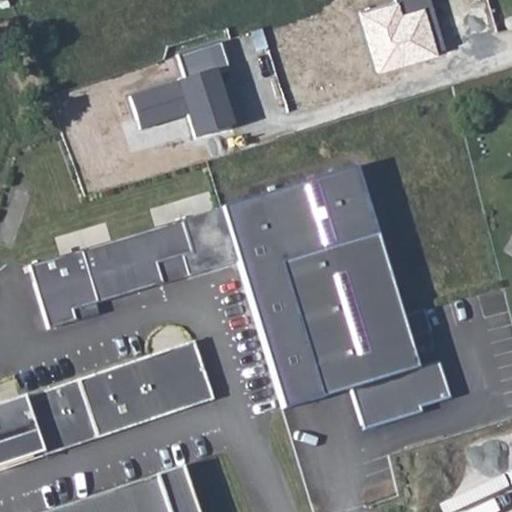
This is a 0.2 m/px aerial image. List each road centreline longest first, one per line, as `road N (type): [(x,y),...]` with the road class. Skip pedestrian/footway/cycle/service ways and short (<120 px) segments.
road 1 (unknown): [(242,406),(214,327),(194,310),(0,358)]
road 2 (unknown): [(439,326),(447,423),(350,456),(341,474),(347,511)]
road 3 (unknown): [(61,474),(242,406)]
